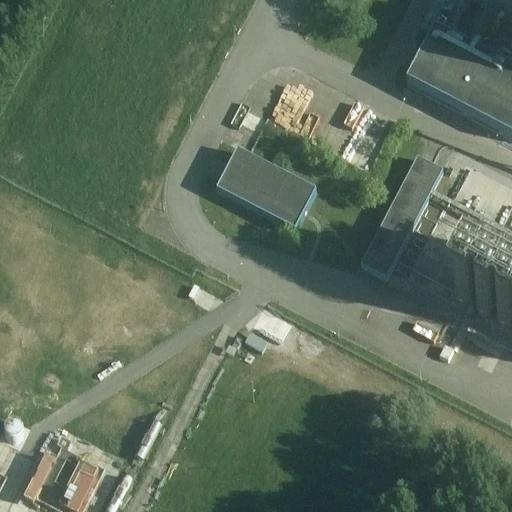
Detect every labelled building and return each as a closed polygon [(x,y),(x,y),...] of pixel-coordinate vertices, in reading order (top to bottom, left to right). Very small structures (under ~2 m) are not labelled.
[(511,73),(438,35),(428,54),(429,55),(423,65),(422,65),(411,86),(511,139),(511,73)] [(241,141),(284,163),(288,154),(246,132),(241,141)] [(220,193),(297,234),(318,195),(240,154),(220,193)] [(364,269),(390,283),(446,175),(420,161),(364,269)] [(478,301),(511,281),(511,279),(504,266),(469,286),(478,301)] [(511,286),(495,299),(504,311),(511,305),(511,286)] [(504,336),(507,325),(478,318),(475,329),(504,336)] [(445,326),(441,333),(460,344),(464,337),(445,326)] [(70,463),(67,472),(107,488),(111,478),(70,463)] [(4,464),(0,470),(0,488),(7,493),(19,474),(4,464)] [(117,481),(110,500),(120,504),(127,485),(117,481)] [(84,511),(85,511),(112,511),(115,507),(95,494),(84,511)]
